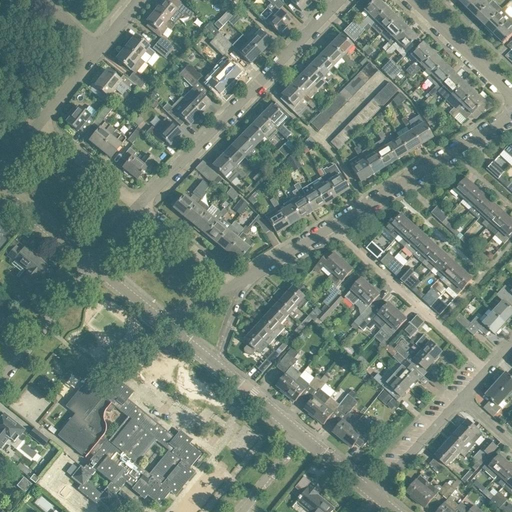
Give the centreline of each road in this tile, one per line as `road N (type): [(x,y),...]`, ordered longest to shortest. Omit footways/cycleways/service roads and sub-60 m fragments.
road 1 (residential): [(140,205),(347,0)]
road 2 (residential): [(332,228),(502,126),(511,110)]
road 3 (residential): [(486,370),(332,228)]
road 4 (tertiary): [(300,437),(162,324)]
road 5 (residential): [(0,379),(91,265)]
road 6 (residential): [(511,98),(412,0)]
road 7 (residential): [(140,205),(37,122)]
road 8 (residential): [(373,496),(460,399)]
road 9 (residential): [(233,287),(140,205)]
